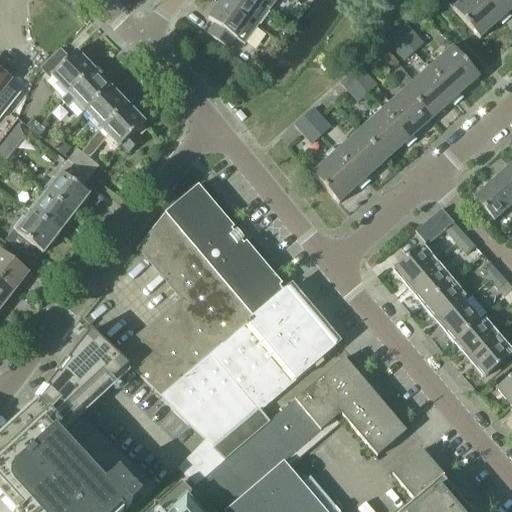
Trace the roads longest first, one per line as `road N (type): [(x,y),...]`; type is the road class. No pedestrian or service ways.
road 1 (residential): [(0,395),(214,121)]
road 2 (residential): [(511,481),(331,264)]
road 3 (residential): [(331,264),(511,109)]
road 4 (residential): [(331,264),(214,121)]
